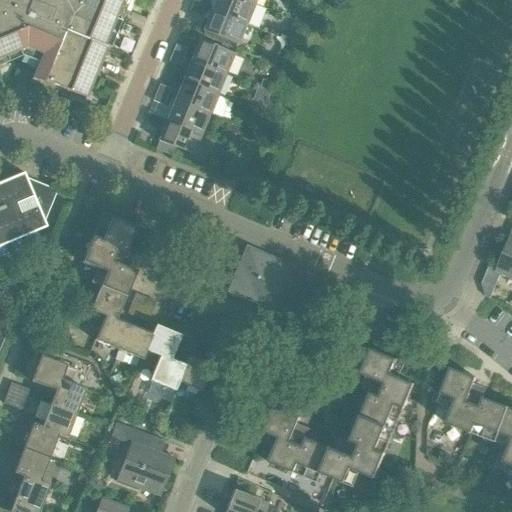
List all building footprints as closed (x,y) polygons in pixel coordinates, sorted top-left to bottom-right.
[(108,31),(117,9),(123,11),(128,0),(0,0),(0,58),(2,57),(5,64),(20,57),(18,51),(24,48),(41,55),(28,85),(39,90),(43,81),(84,98),(91,83),(84,80),(93,59),(99,61),(105,48),(108,49),(114,34),(108,31)] [(246,25),(254,5),(241,0),(214,0),(210,11),(246,25)] [(199,16),(203,7),(192,3),(188,11),(199,16)] [(237,46),(246,25),(210,11),(202,31),(237,46)] [(225,75),(233,55),(198,40),(190,61),(225,75)] [(182,58),(186,50),(175,45),(171,53),(182,58)] [(179,66),(182,58),(171,53),(168,62),(179,66)] [(217,95),(225,75),(190,61),(182,81),(217,95)] [(209,115),(217,95),(182,81),(173,101),(209,115)] [(166,98),(169,90),(158,85),(155,93),(166,98)] [(163,106),(166,98),(155,93),(152,102),(163,106)] [(201,135),(209,115),(173,101),(165,120),(201,135)] [(192,156),(201,135),(165,120),(157,141),(192,156)] [(209,173),(212,164),(201,160),(198,168),(209,173)] [(0,246),(45,228),(22,173),(0,182),(0,346),(2,342),(5,332),(5,325),(5,318),(5,311),(3,304),(1,297),(0,297),(0,246)] [(150,335),(115,320),(134,272),(110,263),(116,250),(124,254),(135,229),(101,214),(81,263),(96,269),(89,284),(99,287),(85,320),(100,326),(93,341),(154,366),(148,381),(173,392),(177,383),(200,393),(210,367),(185,357),(182,366),(169,360),(179,336),(154,326),(150,335)] [(511,277),(511,240),(499,273),(511,277)] [(317,331),(337,285),(314,275),(312,278),(305,274),(306,272),(298,269),(297,271),(289,268),(290,266),(244,246),(225,293),(271,312),(272,309),(280,312),(282,309),(289,312),(288,315),(295,318),(294,321),(317,331)] [(137,308),(141,306),(144,298),(134,294),(130,304),(137,308)] [(150,313),(155,303),(144,298),(141,306),(137,308),(139,311),(143,309),(150,313)] [(146,323),(150,313),(143,309),(139,311),(136,318),(146,323)] [(199,333),(203,332),(206,324),(196,320),(192,330),(199,333)] [(212,338),(217,328),(206,324),(203,332),(199,333),(201,337),(205,335),(212,338)] [(208,349),(212,338),(205,335),(201,337),(198,344),(208,349)] [(374,480),(413,385),(398,379),(404,364),(370,350),(360,375),(383,385),(378,398),(369,394),(349,443),(358,446),(353,459),(305,439),(302,448),(289,443),(299,419),(274,408),(260,442),(274,448),(268,463),(317,483),(320,475),(353,488),(359,474),(374,480)] [(69,384),(74,370),(39,357),(30,382),(54,391),(58,380),(69,384)] [(511,410),(483,399),(479,408),(467,403),(476,379),(450,369),(437,404),(451,409),(446,425),(507,448),(502,463),(511,467),(511,410)] [(84,390),(69,384),(58,380),(54,391),(49,405),(75,415),(84,390)] [(2,404),(23,412),(31,391),(10,384),(2,404)] [(65,439),(75,415),(49,405),(40,428),(57,434),(56,436),(65,439)] [(48,459),(56,436),(57,434),(40,428),(31,424),(22,449),(48,459)] [(155,494),(168,459),(148,451),(153,438),(115,424),(110,438),(132,447),(120,481),(155,494)] [(38,484),(39,482),(48,459),(22,449),(12,474),(21,477),(38,484)] [(40,505),(48,485),(39,482),(38,484),(21,477),(15,496),(40,505)] [(263,511),(267,504),(232,491),(224,511),(263,511)] [(37,511),(40,505),(15,496),(8,511),(37,511)] [(125,511),(127,509),(100,499),(95,511),(125,511)]
